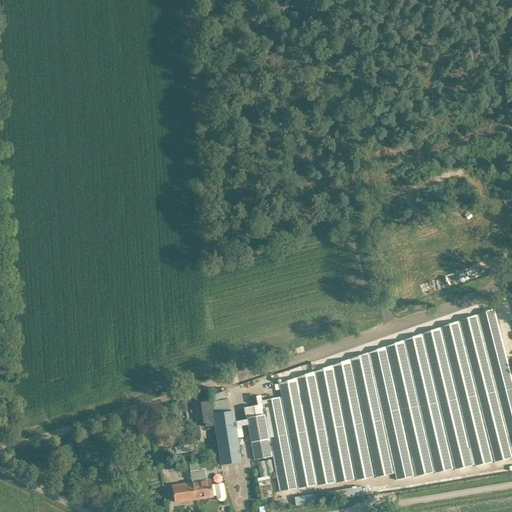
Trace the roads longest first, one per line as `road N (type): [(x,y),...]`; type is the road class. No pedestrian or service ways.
road 1 (track): [(0,450),(511,289)]
road 2 (track): [(380,332),(340,0)]
road 3 (unclassified): [(389,511),(511,491)]
